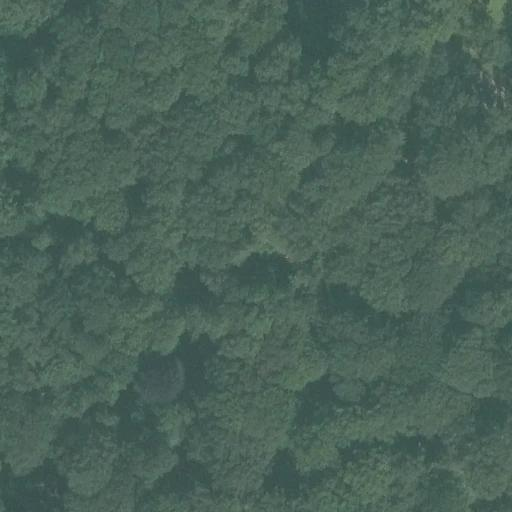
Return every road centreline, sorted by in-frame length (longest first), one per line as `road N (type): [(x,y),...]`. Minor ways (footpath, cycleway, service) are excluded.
road 1 (track): [(474,511),(287,342),(0,123)]
road 2 (primary): [(511,110),(360,0)]
